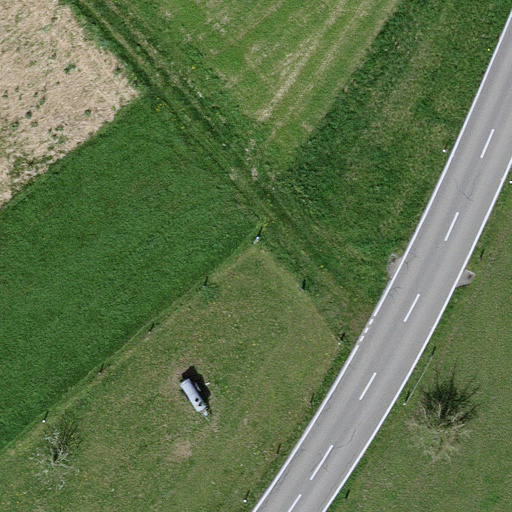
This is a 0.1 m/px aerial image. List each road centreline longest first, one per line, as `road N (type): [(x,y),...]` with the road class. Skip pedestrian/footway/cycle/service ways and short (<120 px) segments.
road 1 (secondary): [(511,88),(423,285),(288,511)]
road 2 (track): [(384,356),(78,0)]
